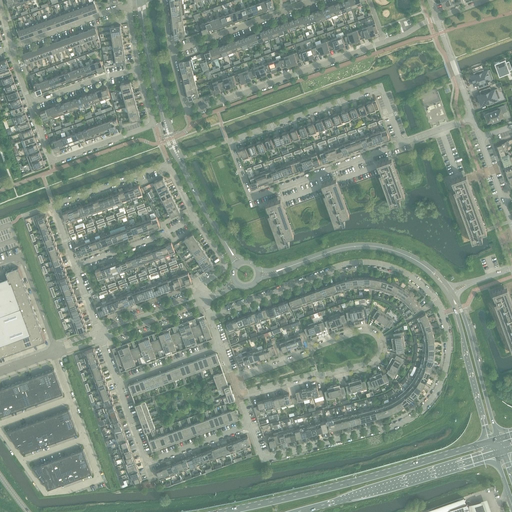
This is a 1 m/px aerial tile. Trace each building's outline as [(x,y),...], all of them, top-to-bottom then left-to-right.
[(89,2),(93,12),(98,11),(94,0),(94,1),(89,2)] [(269,9),(266,0),(261,2),(264,11),(269,9)] [(271,0),(265,0),(269,9),(275,7),(271,0)] [(347,10),(352,8),(348,0),(346,0),(343,1),(347,10)] [(348,0),(352,8),(357,7),(354,0),(348,0)] [(93,12),(89,2),(86,4),(85,1),(83,2),(84,5),(85,4),(89,15),(93,12)] [(342,12),(347,10),(343,1),(338,3),(342,12)] [(256,4),(259,13),(264,11),(261,2),(256,4)] [(338,3),(333,5),(337,14),(342,12),(338,3)] [(75,8),(76,7),(79,18),(84,15),(80,6),(77,7),(76,4),(74,5),(75,8)] [(84,5),(80,6),(84,15),(89,15),(85,4),(84,5)] [(251,6),(254,15),(259,13),(256,4),(251,6)] [(332,16),(337,14),(333,5),(328,7),(332,16)] [(246,8),(249,17),(254,15),(251,6),(246,8)] [(66,11),(67,11),(70,21),(74,19),(71,9),(68,10),(67,7),(65,8),(66,11)] [(76,7),(75,8),(71,9),(74,19),(79,18),(76,7)] [(326,18),(332,16),(328,7),(323,9),(326,18)] [(241,10),(244,18),(249,17),(246,8),(241,10)] [(321,20),(326,18),(323,9),(318,11),(321,20)] [(236,12),(239,20),(244,18),(241,10),(236,12)] [(56,14),(58,14),(61,25),(66,22),(62,12),(59,14),(58,11),(55,12),(56,14)] [(67,11),(66,11),(62,12),(66,22),(70,21),(67,11)] [(316,21),(321,20),(318,11),(313,12),(316,21)] [(239,20),(236,12),(230,13),(234,22),(239,20)] [(311,23),(316,21),(313,12),(308,14),(311,23)] [(234,22),(230,13),(225,15),(229,24),(234,22)] [(48,17),(52,28),(56,25),(53,16),(50,17),(49,14),(46,15),(47,18),(48,17)] [(58,14),(56,14),(53,16),(56,25),(61,25),(58,14)] [(308,14),(303,16),(306,25),(311,23),(308,14)] [(220,17),(223,26),(229,24),(225,15),(220,17)] [(301,27),(306,25),(303,16),(298,18),(301,27)] [(38,21),(39,21),(43,31),(47,29),(44,19),(41,20),(40,17),(37,18),(38,21)] [(48,17),(47,18),(44,19),(47,29),(52,28),(48,17)] [(218,28),(223,26),(220,17),(215,19),(218,28)] [(296,29),(301,27),(298,18),(293,20),(296,29)] [(213,30),(218,28),(215,19),(210,21),(213,30)] [(293,20),(287,22),(289,27),(291,31),(296,29),(293,20)] [(29,24),(30,24),(34,34),(38,32),(35,22),(32,23),(31,21),(28,22),(29,24)] [(39,21),(38,21),(35,22),(38,32),(43,31),(39,21)] [(208,31),(213,30),(210,21),(205,23),(208,31)] [(286,22),(281,24),(284,33),(289,31),(288,27),(286,22)] [(200,25),(203,33),(208,31),(205,23),(200,25)] [(20,28),(21,27),(25,38),(29,35),(26,26),(23,27),(22,24),(19,25),(20,28)] [(29,24),(26,26),(29,35),(34,34),(30,24),(29,24)] [(279,35),(284,33),(281,24),(275,26),(279,35)] [(370,36),(378,33),(375,24),(367,26),(370,36)] [(274,37),(279,35),(275,26),(270,28),(274,37)] [(363,38),(370,36),(367,26),(360,29),(363,38)] [(17,29),(20,38),(25,38),(21,27),(20,28),(17,29)] [(99,38),(96,28),(90,29),(94,40),(95,39),(99,38)] [(270,28),(265,30),(269,39),(274,37),(270,28)] [(90,29),(86,32),(90,41),(93,40),(94,43),(97,42),(95,39),(94,40),(90,29)] [(360,29),(352,32),(355,41),(363,38),(360,29)] [(263,41),(269,39),(265,30),(260,32),(263,41)] [(77,35),(81,45),(84,43),(85,47),(88,46),(86,42),(85,43),(81,32),(77,35)] [(85,43),(86,42),(90,41),(86,32),(81,32),(85,43)] [(258,42),(263,41),(260,32),(255,33),(258,42)] [(348,44),(355,41),(352,32),(344,35),(348,44)] [(255,33),(250,35),(253,44),(258,42),(255,33)] [(76,46),(77,46),(81,45),(77,35),(72,36),(76,46)] [(248,46),(253,44),(250,35),(245,37),(248,46)] [(340,47),(348,44),(344,35),(337,38),(340,47)] [(72,36),(68,38),(72,48),(75,47),(76,50),(79,49),(77,46),(76,46),(72,36)] [(243,48),(248,46),(245,37),(240,39),(243,48)] [(68,49),(72,48),(68,38),(63,39),(67,49),(68,49)] [(332,50),(340,47),(337,38),(329,40),(332,50)] [(63,39),(59,42),(63,51),(66,50),(67,53),(69,52),(68,49),(67,49),(63,39)] [(238,50),(243,48),(240,39),(235,41),(238,50)] [(325,52),(332,50),(329,40),(321,43),(325,52)] [(233,52),(238,50),(235,41),(230,43),(233,52)] [(54,42),(50,45),(54,54),(57,53),(58,56),(60,55),(59,52),(58,53),(54,42)] [(59,52),(63,51),(59,42),(54,42),(58,53),(59,52)] [(230,43),(225,45),(228,54),(233,52),(230,43)] [(317,55),(325,52),(321,43),(314,46),(317,55)] [(50,56),(54,54),(50,45),(45,46),(49,56),(50,56)] [(223,55),(228,54),(225,45),(220,46),(223,55)] [(41,48),(44,58),(48,56),(49,59),(51,58),(50,56),(49,56),(45,46),(41,48)] [(218,57),(223,55),(220,46),(214,48),(218,57)] [(309,58),(317,55),(314,46),(306,49),(309,58)] [(44,58),(41,48),(36,49),(40,59),(41,59),(44,58)] [(214,48),(209,50),(213,59),(218,57),(214,48)] [(36,49),(32,51),(35,61),(39,60),(40,63),(42,62),(41,59),(40,59),(36,49)] [(306,49),(298,52),(302,61),(309,58),(306,49)] [(204,52),(207,61),(213,59),(209,50),(204,52)] [(32,62),(35,61),(32,51),(27,52),(31,63),(32,62)] [(27,52),(23,55),(26,64),(30,63),(31,66),(33,65),(32,62),(31,63),(27,52)] [(292,64),(300,61),(297,52),(289,55),(292,64)] [(285,67),(292,64),(289,55),(281,58),(285,67)] [(277,70),(285,67),(281,58),(274,60),(277,70)] [(192,59),(189,59),(179,62),(181,67),(193,64),(192,59)] [(507,73),(506,72),(509,71),(509,70),(511,69),(509,61),(506,62),(505,59),(502,60),(502,61),(499,62),(499,61),(494,63),(499,76),(507,73)] [(0,70),(9,67),(6,60),(0,61),(0,70)] [(269,72),(277,70),(274,60),(266,63),(269,72)] [(89,61),(89,62),(93,73),(98,71),(95,62),(90,64),(89,61)] [(98,71),(104,70),(100,61),(95,62),(98,71)] [(85,63),(86,66),(85,66),(88,75),(93,73),(89,62),(85,63)] [(262,75),(269,72),(266,63),(258,66),(262,75)] [(192,70),(195,70),(193,64),(181,67),(181,68),(182,68),(183,72),(192,70)] [(83,77),(88,75),(85,66),(80,68),(83,77)] [(254,78),(262,75),(258,66),(251,69),(254,78)] [(12,75),(9,67),(0,70),(0,73),(2,79),(12,75)] [(80,68),(75,70),(78,79),(83,77),(80,68)] [(247,81),(254,78),(251,69),(243,72),(247,81)] [(488,81),(493,79),(490,70),(484,72),(483,69),(473,73),(474,75),(471,76),(473,83),(476,82),(477,84),(476,85),(477,85),(479,88),(489,85),(488,81)] [(73,81),(78,79),(75,70),(70,72),(73,81)] [(68,83),(73,81),(70,72),(64,74),(68,83)] [(239,84),(247,81),(243,72),(236,74),(239,84)] [(63,84),(68,83),(64,74),(59,75),(63,84)] [(231,86),(239,84),(236,74),(228,77),(231,86)] [(2,79),(4,86),(15,83),(12,75),(2,79)] [(58,86),(63,84),(59,75),(54,77),(58,86)] [(52,88),(58,86),(54,77),(49,79),(52,88)] [(224,89),(231,86),(228,77),(220,80),(224,89)] [(49,79),(44,81),(47,90),(52,88),(49,79)] [(220,80),(212,83),(216,92),(224,89),(220,80)] [(42,92),(47,90),(44,81),(39,83),(42,92)] [(4,86),(7,94),(18,90),(15,83),(4,86)] [(39,83),(34,85),(37,94),(42,92),(39,83)] [(110,96),(107,87),(102,89),(105,98),(110,96)] [(481,97),(479,98),(481,105),(486,103),(487,106),(494,103),(493,101),(498,99),(497,94),(498,94),(498,93),(497,89),(495,89),(494,90),(491,91),(490,87),(479,91),(481,94),(480,95),(481,97)] [(102,89),(97,91),(100,100),(101,103),(106,102),(105,98),(102,89)] [(18,90),(7,94),(5,95),(7,102),(10,102),(20,98),(18,90)] [(95,102),(100,100),(97,91),(91,93),(95,102)] [(133,91),(123,93),(121,94),(122,99),(124,98),(134,95),(133,91)] [(188,94),(189,99),(199,97),(198,91),(188,94)] [(90,104),(95,102),(91,93),(86,95),(90,104)] [(90,104),(86,95),(81,97),(84,106),(86,109),(91,107),(90,104)] [(81,97),(76,99),(79,108),(84,106),(81,97)] [(23,105),(20,98),(10,102),(13,109),(23,105)] [(74,110),(79,108),(76,99),(71,101),(74,110)] [(376,100),(371,102),(370,101),(367,102),(370,113),(379,109),(376,100)] [(69,111),(74,110),(71,101),(66,102),(69,111)] [(66,102),(61,104),(64,113),(65,116),(70,114),(69,111),(66,102)] [(367,104),(363,105),(362,104),(358,105),(362,116),(370,113),(367,102),(366,102),(367,104)] [(61,104),(56,106),(59,115),(64,113),(61,104)] [(13,118),(26,113),(23,105),(13,109),(15,117),(13,118)] [(354,107),(350,108),(353,119),(362,116),(358,105),(358,107),(354,108),(354,107)] [(497,108),(498,110),(486,114),(485,114),(485,115),(488,121),(488,122),(491,121),(492,122),(500,119),(499,118),(503,116),(503,117),(503,116),(502,113),(507,111),(505,105),(497,108)] [(54,117),(59,115),(56,106),(51,108),(54,117)] [(51,108),(46,110),(49,119),(54,117),(51,108)] [(345,110),(341,111),(345,122),(353,119),(350,108),(349,109),(350,110),(346,111),(345,110)] [(40,112),(44,121),(49,119),(46,110),(40,112)] [(337,113),(333,115),(336,125),(345,122),(341,111),(341,112),(341,113),(337,114),(337,113)] [(18,124),(29,121),(26,113),(13,118),(15,125),(18,124)] [(328,116),(324,118),(328,128),(336,125),(333,115),(332,115),(333,116),(329,117),(328,116)] [(118,124),(117,118),(108,122),(111,131),(116,129),(115,125),(118,124)] [(320,119),(316,121),(319,131),(328,128),(324,118),(324,119),(320,120),(320,119)] [(18,124),(21,132),(31,128),(29,121),(18,124)] [(316,122),(312,123),(311,122),(307,124),(311,134),(319,131),(316,121),(316,122)] [(111,131),(108,122),(103,124),(106,133),(111,131)] [(101,134),(106,133),(103,124),(98,125),(101,134)] [(299,128),(301,133),(303,137),(311,134),(307,124),(307,125),(303,127),(303,125),(299,127),(299,128)] [(96,136),(101,134),(98,125),(92,127),(96,136)] [(92,127),(87,129),(91,138),(96,136),(92,127)] [(21,132),(24,140),(34,136),(31,128),(21,132)] [(291,131),(294,140),(300,138),(298,134),(301,133),(299,128),(295,130),(294,129),(290,130),(291,131)] [(85,140),(91,138),(87,129),(82,131),(85,140)] [(384,140),(389,138),(386,129),(381,131),(384,140)] [(80,142),(85,140),(82,131),(77,133),(80,142)] [(291,131),(286,133),(286,132),(282,133),(286,143),(294,140),(291,131)] [(379,142),(384,140),(381,131),(376,133),(379,142)] [(75,144),(80,142),(77,133),(72,135),(75,144)] [(277,135),(273,136),(277,146),(286,143),(282,133),(282,134),(278,136),(277,135)] [(369,145),(374,144),(370,133),(365,134),(369,145)] [(376,133),(371,134),(370,133),(374,144),(379,142),(376,133)] [(364,147),(369,145),(365,134),(360,136),(364,147)] [(70,146),(75,144),(72,135),(67,137),(70,146)] [(24,140),(27,147),(37,143),(34,136),(24,140)] [(269,138),(265,139),(269,149),(277,146),(273,136),(274,137),(269,139),(269,138)] [(360,136),(359,136),(360,138),(355,140),(359,149),(364,147),(360,136)] [(65,147),(70,146),(67,137),(62,138),(65,147)] [(62,138),(57,140),(60,149),(65,147),(62,138)] [(260,141),(257,142),(260,153),(269,149),(265,139),(265,140),(261,142),(260,141)] [(60,149),(57,140),(51,142),(55,151),(60,149)] [(348,153),(354,151),(350,140),(344,142),(348,153)] [(355,140),(350,142),(350,140),(354,151),(359,149),(355,140)] [(508,146),(507,141),(496,145),(498,150),(508,146)] [(252,144),(248,145),(252,156),(260,153),(257,142),(256,142),(257,143),(252,145),(252,144)] [(343,155),(348,153),(344,142),(339,144),(343,155)] [(40,151),(37,143),(27,147),(29,155),(40,151)] [(339,144),(334,146),(338,157),(343,155),(339,144)] [(240,155),(242,154),(243,159),(252,156),(248,145),(248,146),(244,148),(243,147),(239,148),(240,150),(238,150),(240,155)] [(334,146),(335,147),(330,149),(333,158),(338,157),(334,146)] [(508,147),(508,146),(498,150),(500,155),(508,152),(507,147),(508,147)] [(324,149),(319,151),(323,162),(328,160),(324,149)] [(330,149),(325,151),(324,149),(328,160),(333,158),(330,149)] [(40,151),(29,155),(27,156),(29,163),(32,162),(43,159),(40,151)] [(315,165),(320,163),(316,152),(311,154),(315,165)] [(511,156),(510,157),(508,152),(500,155),(501,161),(511,156)] [(310,167),(315,165),(311,154),(306,156),(310,167)] [(306,158),(301,160),(304,169),(310,167),(306,156),(305,156),(306,158)] [(511,162),(511,156),(501,161),(503,166),(511,162)] [(389,201),(390,205),(397,202),(396,198),(396,197),(405,194),(392,158),(377,163),(379,169),(380,168),(381,173),(379,174),(389,201)] [(32,171),(35,170),(45,166),(43,159),(32,162),(29,163),(32,171)] [(295,160),(290,162),(294,173),(299,171),(295,160)] [(296,160),(295,160),(299,171),(304,169),(301,160),(296,161),(296,160)] [(289,174),(294,173),(290,162),(285,163),(289,174)] [(511,168),(511,162),(503,166),(505,171),(511,168)] [(284,176),(289,174),(285,163),(280,165),(284,176)] [(279,178),(284,176),(280,165),(275,167),(279,178)] [(279,178),(275,167),(270,169),(274,180),(279,178)] [(270,169),(265,171),(269,182),(274,180),(270,169)] [(269,182),(265,171),(260,173),(264,184),(269,182)] [(260,173),(260,174),(256,176),(259,185),(264,184),(260,173)] [(487,231),(486,229),(466,175),(451,180),(453,186),(454,185),(456,190),(453,191),(472,242),(479,239),(478,234),(487,231)] [(252,183),(250,184),(252,188),(259,185),(256,176),(250,178),(252,183)] [(163,177),(154,182),(156,186),(165,182),(163,177)] [(324,189),(326,193),(323,194),(333,221),(335,225),(342,222),(341,218),(340,217),(349,214),(336,178),(321,183),(323,189),(324,189)] [(167,186),(165,182),(156,186),(158,191),(167,186)] [(142,188),(140,188),(139,185),(134,187),(138,198),(137,196),(145,193),(142,188)] [(169,190),(167,186),(158,191),(160,195),(169,190)] [(129,189),(133,200),(138,198),(134,187),(129,189)] [(132,198),(132,200),(133,200),(129,189),(124,190),(127,200),(132,198)] [(123,203),(122,201),(127,200),(124,190),(119,192),(123,203)] [(172,195),(169,190),(160,195),(162,199),(172,195)] [(113,194),(117,205),(123,203),(119,192),(113,194)] [(108,196),(112,207),(117,205),(113,194),(108,196)] [(162,199),(165,204),(174,199),(172,195),(162,199)] [(108,196),(103,198),(108,209),(112,207),(108,196)] [(98,200),(102,211),(107,209),(103,198),(98,200)] [(294,234),(285,209),(281,198),(266,203),(268,209),(269,209),(270,213),(268,214),(277,241),(279,245),(287,242),(285,238),(285,237),(294,234)] [(165,204),(167,208),(176,203),(174,199),(165,204)] [(98,200),(93,202),(97,212),(102,211),(98,200)] [(88,203),(92,214),(97,213),(93,202),(88,203)] [(91,213),(92,214),(88,203),(83,205),(87,216),(87,214),(91,213)] [(167,208),(169,212),(178,208),(176,203),(167,208)] [(87,216),(83,205),(78,207),(82,218),(87,216)] [(73,209),(77,220),(82,218),(78,207),(73,209)] [(169,212),(171,217),(180,212),(178,208),(169,212)] [(68,211),(72,222),(77,220),(73,209),(68,211)] [(68,211),(63,213),(67,224),(72,222),(68,211)] [(154,213),(150,214),(151,218),(151,219),(154,228),(160,226),(159,223),(156,217),(154,213)] [(39,214),(32,217),(35,225),(38,224),(48,220),(46,217),(45,215),(46,215),(45,215),(40,216),(39,214)] [(151,219),(146,220),(149,230),(154,228),(151,219)] [(48,220),(38,224),(40,229),(50,225),(48,222),(47,220),(48,220)] [(135,222),(139,233),(144,231),(140,220),(135,222)] [(140,220),(144,231),(149,230),(146,220),(141,222),(140,220)] [(130,224),(134,235),(139,233),(135,222),(130,224)] [(125,226),(129,237),(134,235),(130,224),(125,226)] [(50,226),(50,225),(40,229),(42,234),(52,231),(50,227),(50,228),(49,226),(50,226)] [(125,226),(125,225),(120,227),(124,239),(129,237),(125,226)] [(124,239),(120,227),(115,229),(119,241),(124,239)] [(110,233),(114,242),(119,241),(115,229),(110,231),(111,233),(110,233)] [(52,231),(42,234),(44,240),(54,236),(52,233),(51,231),(52,231)] [(100,235),(104,246),(109,244),(105,233),(100,235)] [(105,233),(109,244),(114,242),(110,233),(106,235),(105,233)] [(195,237),(192,233),(184,239),(187,243),(195,237)] [(104,246),(100,235),(95,237),(99,248),(104,246)] [(55,239),(54,236),(44,240),(46,245),(55,241),(54,240),(55,239)] [(95,237),(90,239),(94,250),(99,248),(95,237)] [(187,243),(189,247),(198,241),(195,237),(187,243)] [(94,250),(90,239),(84,241),(88,252),(94,250)] [(57,245),(55,241),(46,245),(47,250),(57,247),(56,245),(57,245)] [(83,253),(88,252),(84,241),(79,242),(83,253)] [(200,245),(198,241),(189,247),(192,251),(200,245)] [(79,242),(74,244),(78,255),(83,253),(79,242)] [(175,253),(175,251),(171,242),(166,244),(170,255),(175,253)] [(165,257),(170,255),(166,244),(161,246),(165,257)] [(203,249),(200,245),(192,251),(195,255),(203,249)] [(160,259),(165,257),(161,246),(156,248),(160,259)] [(57,247),(47,250),(49,256),(59,252),(58,249),(57,247)] [(155,261),(160,259),(156,248),(151,250),(155,261)] [(206,253),(203,249),(195,255),(197,259),(206,253)] [(151,250),(146,251),(150,262),(155,261),(151,250)] [(144,262),(149,261),(150,263),(150,262),(146,251),(141,253),(144,262)] [(59,252),(49,256),(51,261),(61,257),(60,254),(59,254),(59,253),(59,252)] [(140,266),(139,264),(144,262),(141,253),(136,255),(140,266)] [(208,257),(206,253),(197,259),(200,263),(208,257)] [(131,257),(135,268),(140,266),(136,255),(131,257)] [(62,261),(61,257),(51,261),(53,266),(63,263),(62,261)] [(126,259),(130,270),(135,268),(131,257),(126,259)] [(211,261),(208,257),(200,263),(203,267),(211,261)] [(120,261),(124,272),(130,270),(126,259),(120,261)] [(115,263),(119,274),(124,272),(120,261),(115,263)] [(205,271),(214,265),(211,261),(203,267),(205,271)] [(64,266),(63,263),(53,266),(55,272),(65,268),(64,268),(64,266)] [(110,264),(114,275),(119,274),(115,263),(110,264)] [(105,266),(109,277),(114,275),(110,264),(105,266)] [(100,268),(104,279),(109,277),(105,266),(100,268)] [(18,267),(6,272),(8,277),(0,280),(0,357),(45,341),(18,267)] [(67,274),(67,273),(66,274),(66,272),(65,268),(55,272),(57,277),(67,274)] [(95,270),(99,281),(104,279),(100,268),(95,270)] [(192,282),(191,281),(188,273),(183,275),(186,284),(192,282)] [(176,287),(181,286),(178,276),(177,275),(172,276),(173,278),(176,287)] [(186,284),(183,275),(178,276),(181,286),(186,284)] [(67,276),(58,279),(60,284),(70,281),(69,278),(68,278),(67,276)] [(176,287),(173,278),(168,280),(171,289),(176,287)] [(380,279),(378,279),(376,278),(374,289),(379,291),(382,280),(380,279)] [(161,293),(166,291),(162,280),(157,282),(161,293)] [(162,280),(166,291),(171,289),(168,280),(163,282),(162,280)] [(343,280),(341,281),(340,281),(344,292),(343,290),(348,289),(346,280),(343,280)] [(386,281),(384,280),(382,280),(379,291),(384,292),(388,281),(386,281)] [(69,281),(70,281),(60,284),(58,285),(60,291),(62,290),(72,286),(71,283),(70,283),(69,281)] [(335,283),(339,294),(344,292),(340,281),(335,283)] [(392,283),(389,282),(388,281),(384,292),(389,294),(394,284),(392,283)] [(156,295),(161,293),(157,282),(152,284),(156,295)] [(339,294),(335,283),(330,285),(334,296),(339,294)] [(151,297),(156,295),(152,284),(147,286),(151,297)] [(397,285),(395,284),(394,284),(389,294),(390,292),(394,295),(399,287),(397,285)] [(151,297),(147,286),(147,285),(142,287),(146,298),(151,297)] [(334,296),(330,285),(325,287),(328,296),(333,294),(333,296),(334,296)] [(62,290),(64,295),(74,292),(73,288),(72,288),(71,287),(72,286),(62,290)] [(146,298),(142,287),(136,289),(137,289),(141,300),(146,298)] [(328,296),(325,287),(320,289),(323,299),(324,299),(323,298),(328,296)] [(402,289),(400,287),(399,287),(394,295),(399,298),(404,290),(402,289)] [(495,298),(497,302),(494,303),(511,351),(511,300),(507,287),(492,292),(494,298),(495,298)] [(141,300),(137,289),(132,291),(136,302),(141,300)] [(323,299),(320,289),(314,291),(318,301),(323,299)] [(407,292),(406,291),(404,290),(399,298),(403,301),(409,294),(407,292)] [(126,292),(126,293),(130,304),(136,302),(132,291),(130,291),(127,292),(126,292)] [(318,301),(314,291),(309,292),(313,303),(318,301)] [(73,292),(74,292),(64,295),(66,301),(76,297),(74,294),(73,292)] [(308,305),(313,303),(309,292),(304,294),(308,305)] [(121,295),(125,306),(130,304),(126,293),(121,295)] [(308,305),(304,294),(299,296),(302,305),(307,303),(308,305)] [(412,296),(410,295),(409,294),(403,301),(407,304),(414,298),(412,296)] [(116,297),(120,308),(125,306),(121,295),(116,297)] [(298,307),(302,305),(299,296),(294,298),(298,309),(298,307)] [(76,300),(77,300),(76,297),(66,301),(68,306),(78,302),(77,302),(76,300)] [(111,298),(115,309),(120,308),(116,297),(117,299),(112,300),(111,298)] [(106,300),(110,311),(115,309),(111,298),(106,300)] [(294,298),(289,300),(293,311),(298,309),(294,298)] [(416,300),(415,299),(414,298),(407,304),(411,308),(409,309),(418,302),(416,300)] [(101,302),(105,313),(110,311),(106,300),(101,302)] [(286,313),(291,311),(287,300),(282,302),(286,313)] [(78,306),(79,306),(78,302),(68,306),(70,311),(80,308),(80,307),(79,308),(78,306)] [(101,302),(96,304),(100,315),(105,313),(101,302)] [(286,313),(282,302),(277,304),(280,313),(285,311),(286,313)] [(421,306),(419,303),(418,302),(409,309),(412,314),(422,307),(421,306)] [(275,315),(280,313),(277,304),(272,306),(276,317),(275,315)] [(272,306),(267,308),(271,319),(276,317),(272,306)] [(366,313),(366,310),(365,306),(356,308),(358,320),(364,319),(363,315),(367,315),(366,313)] [(80,311),(81,311),(80,308),(70,311),(72,317),(82,313),(81,313),(80,311)] [(271,319),(267,308),(262,310),(265,319),(270,317),(271,319)] [(348,318),(351,318),(352,321),(358,320),(356,308),(349,309),(350,311),(347,312),(348,318)] [(376,318),(374,320),(379,324),(386,314),(378,309),(377,309),(374,315),(373,316),(376,318)] [(260,320),(265,319),(262,310),(257,312),(261,322),(260,320)] [(257,312),(252,313),(256,324),(261,322),(257,312)] [(82,317),(83,316),(82,313),(72,317),(74,322),(83,318),(82,317)] [(255,324),(256,324),(252,313),(247,315),(250,324),(255,322),(255,324)] [(343,314),(340,315),(340,313),(334,315),(338,327),(344,325),(343,322),(346,320),(343,314)] [(427,316),(426,314),(425,313),(415,318),(418,323),(428,318),(427,316)] [(390,325),(392,323),(394,319),(386,314),(379,324),(385,327),(387,324),(389,326),(390,325)] [(203,329),(208,327),(204,315),(199,317),(198,317),(201,324),(197,325),(196,326),(198,331),(203,329)] [(245,326),(250,324),(247,315),(242,317),(245,326)] [(331,326),(332,329),(338,327),(334,315),(328,318),(329,320),(326,321),(328,327),(331,326)] [(240,328),(245,326),(242,317),(236,319),(240,330),(241,330),(240,328)] [(74,322),(71,323),(73,328),(85,324),(84,322),(85,322),(83,318),(74,322)] [(429,320),(428,318),(418,323),(420,328),(430,324),(430,322),(429,320)] [(235,332),(240,330),(236,319),(231,321),(235,332)] [(322,329),(325,328),(322,320),(313,323),(317,334),(323,332),(322,329)] [(193,332),(198,331),(196,326),(195,326),(191,327),(188,321),(183,323),(186,329),(187,334),(193,332)] [(230,331),(234,330),(235,332),(231,321),(226,323),(228,327),(225,328),(227,335),(231,333),(230,331)] [(175,333),(177,338),(182,336),(187,334),(186,329),(183,323),(178,324),(180,331),(177,333),(175,333)] [(307,334),(310,333),(311,336),(317,334),(313,323),(307,325),(308,327),(305,328),(307,334)] [(86,327),(87,327),(85,324),(73,328),(75,334),(87,329),(86,327)] [(431,327),(431,325),(430,324),(420,328),(422,327),(423,332),(432,330),(432,328),(431,327)] [(208,327),(203,329),(198,331),(199,336),(201,335),(204,334),(207,341),(212,339),(210,332),(208,327)] [(167,342),(172,340),(177,338),(175,333),(174,333),(171,335),(168,328),(163,330),(165,337),(167,342)] [(160,339),(156,340),(155,340),(157,345),(162,344),(167,342),(165,337),(163,330),(158,332),(160,339)] [(197,344),(195,338),(198,336),(199,336),(198,331),(193,332),(187,334),(189,339),(192,346),(197,344)] [(303,341),(306,340),(303,332),(294,335),(298,346),(304,344),(303,341)] [(395,337),(391,337),(392,343),(404,341),(403,332),(399,332),(395,333),(394,333),(395,337)] [(187,348),(192,346),(189,339),(187,334),(182,336),(177,338),(179,343),(180,343),(184,341),(187,348)] [(145,344),(147,349),(152,347),(157,345),(155,340),(154,341),(150,342),(148,335),(143,337),(145,344)] [(294,335),(289,337),(293,347),(298,346),(294,335)] [(135,348),(137,353),(142,351),(147,349),(145,344),(143,337),(137,339),(140,346),(136,347),(135,348)] [(289,337),(290,339),(285,340),(288,349),(293,347),(289,337)] [(171,354),(177,352),(174,345),(178,344),(179,343),(177,338),(172,340),(167,342),(169,347),(171,354)] [(278,347),(276,342),(275,339),(271,340),(272,342),(267,344),(268,347),(271,355),(276,353),(275,348),(278,347)] [(285,340),(280,342),(279,340),(276,342),(278,347),(281,346),(283,351),(288,349),(285,340)] [(403,351),(403,348),(405,347),(404,341),(392,343),(393,349),(396,349),(397,352),(403,351)] [(169,347),(167,342),(162,344),(157,345),(159,351),(160,350),(164,349),(166,356),(171,354),(169,347)] [(125,351),(127,357),(132,355),(137,353),(135,348),(134,348),(130,350),(128,343),(122,345),(125,351)] [(127,357),(125,351),(122,345),(117,347),(119,353),(114,355),(116,360),(121,358),(127,357)] [(151,361),(157,359),(154,352),(158,351),(159,351),(157,345),(152,347),(147,349),(149,354),(151,361)] [(271,355),(268,347),(263,348),(266,357),(271,355)] [(95,351),(94,348),(84,352),(86,357),(96,354),(95,350),(95,351)] [(261,359),(257,348),(252,350),(256,361),(261,359)] [(258,350),(257,348),(261,359),(266,357),(263,348),(258,350)] [(139,358),(140,357),(143,356),(146,363),(151,361),(149,354),(147,349),(142,351),(137,353),(139,358)] [(256,361),(252,350),(247,352),(251,363),(256,361)] [(247,351),(242,353),(243,356),(246,365),(251,363),(247,352),(247,351)] [(136,366),(134,360),(137,358),(139,358),(137,353),(132,355),(127,357),(128,362),(131,368),(136,366)] [(211,366),(220,363),(216,353),(128,385),(132,395),(137,393),(140,401),(142,400),(139,392),(146,390),(149,397),(151,397),(148,389),(155,387),(158,394),(160,393),(157,386),(164,383),(167,391),(169,390),(166,383),(173,380),(176,387),(178,387),(175,379),(182,377),(185,384),(187,383),(184,376),(191,373),(194,381),(196,380),(193,373),(200,370),(203,378),(205,377),(202,369),(209,367),(212,374),(214,374),(211,366)] [(96,354),(86,357),(84,358),(86,364),(88,363),(98,359),(97,356),(96,354)] [(237,363),(239,362),(241,366),(246,365),(243,356),(239,357),(239,355),(235,356),(237,363)] [(395,358),(392,356),(389,362),(400,367),(404,359),(397,355),(395,358)] [(131,368),(128,362),(127,357),(121,358),(116,360),(118,365),(123,364),(126,370),(131,368)] [(433,364),(433,362),(433,360),(422,358),(421,363),(432,366),(433,364)] [(98,359),(88,363),(90,368),(100,365),(100,364),(100,365),(99,363),(100,362),(98,359)] [(389,369),(387,371),(395,376),(400,367),(389,362),(386,367),(389,369)] [(431,370),(432,368),(432,366),(421,363),(423,364),(421,369),(420,368),(430,372),(431,370)] [(100,365),(90,368),(92,373),(102,370),(101,368),(100,365)] [(429,376),(430,374),(430,372),(420,368),(418,373),(428,378),(429,376)] [(0,388),(0,416),(62,394),(63,393),(54,369),(52,370),(0,388)] [(102,370),(92,373),(94,379),(104,375),(103,372),(102,372),(102,370)] [(215,379),(207,382),(208,384),(215,381),(218,388),(211,391),(211,393),(219,390),(219,389),(220,389),(222,393),(226,392),(227,396),(223,397),(225,402),(229,401),(233,399),(235,399),(233,394),(232,390),(230,385),(228,385),(224,373),(222,370),(218,371),(219,372),(219,373),(213,375),(215,379)] [(385,373),(382,375),(381,372),(375,374),(380,385),(389,381),(385,373)] [(426,381),(427,379),(428,378),(418,373),(415,378),(425,383),(426,381)] [(371,380),(368,381),(371,389),(380,385),(375,374),(370,376),(371,380)] [(104,375),(94,379),(96,384),(106,381),(105,377),(104,377),(104,376),(104,375)] [(365,381),(362,382),(361,378),(355,380),(358,391),(367,389),(365,381)] [(423,386),(424,385),(425,383),(415,378),(412,382),(422,388),(423,386)] [(350,385),(346,386),(349,394),(358,391),(355,380),(349,381),(350,385)] [(106,381),(96,384),(98,390),(108,386),(107,383),(106,383),(106,381)] [(419,391),(421,390),(422,388),(412,382),(409,386),(418,393),(419,391)] [(343,386),(340,387),(339,384),(333,386),(337,397),(346,395),(343,386)] [(108,386),(98,390),(100,395),(110,391),(109,391),(109,389),(108,386)] [(322,390),(318,391),(317,386),(311,387),(314,398),(323,396),(322,390)] [(328,390),(325,391),(327,400),(337,397),(333,386),(327,387),(328,390)] [(415,396),(417,394),(418,393),(409,386),(406,390),(414,398),(415,396)] [(314,398),(311,387),(306,389),(309,398),(314,396),(314,398)] [(301,390),(296,392),(297,397),(294,398),(295,403),(304,401),(301,390)] [(410,401),(413,399),(414,398),(406,390),(402,393),(409,402),(410,401)] [(110,391),(100,395),(102,400),(112,397),(112,396),(111,397),(111,395),(110,391)] [(294,398),(290,398),(289,393),(284,395),(286,406),(295,403),(294,398)] [(406,404),(408,403),(409,402),(402,393),(398,396),(404,406),(406,404)] [(281,407),(286,406),(284,395),(278,396),(281,407)] [(278,396),(273,398),(276,407),(276,409),(281,408),(281,407),(278,396)] [(401,408),(403,406),(404,406),(398,396),(393,399),(399,409),(401,408)] [(113,400),(112,397),(102,400),(104,406),(113,402),(113,400)] [(266,411),(271,410),(268,399),(263,400),(266,411)] [(396,411),(398,410),(399,409),(393,399),(389,401),(394,412),(396,411)] [(145,432),(155,428),(154,424),(161,422),(160,419),(153,422),(150,415),(158,413),(157,410),(150,413),(147,406),(155,404),(154,401),(146,404),(145,400),(135,404),(145,432)] [(258,406),(253,407),(256,414),(266,411),(263,400),(257,402),(258,406)] [(390,413),(392,412),(394,412),(389,401),(384,403),(388,414),(390,413)] [(384,415),(387,415),(388,414),(384,403),(379,405),(382,416),(384,415)] [(114,404),(103,408),(105,413),(116,409),(114,404)] [(240,418),(237,409),(227,412),(225,404),(223,405),(225,413),(219,415),(216,408),(214,408),(216,416),(209,418),(207,411),(205,412),(207,419),(200,422),(198,414),(196,415),(198,422),(191,425),(189,417),(187,418),(189,426),(182,428),(180,421),(178,421),(180,429),(173,432),(171,424),(169,425),(171,432),(164,435),(162,427),(159,428),(162,436),(155,438),(153,431),(150,431),(153,439),(149,441),(152,450),(240,418)] [(364,409),(367,420),(372,419),(369,408),(364,409)] [(369,408),(372,419),(377,417),(375,408),(370,410),(369,408)] [(10,431),(7,432),(17,446),(20,445),(22,453),(24,452),(76,433),(77,433),(69,410),(69,409),(67,410),(10,431)] [(105,413),(107,413),(109,418),(118,414),(116,409),(105,413)] [(358,411),(361,422),(367,420),(364,409),(358,411)] [(358,411),(353,412),(356,423),(361,422),(358,411)] [(348,413),(351,424),(356,423),(353,412),(348,413)] [(343,415),(346,426),(351,424),(348,413),(348,415),(343,417),(343,415)] [(118,414),(109,418),(111,423),(120,419),(118,414)] [(338,416),(340,427),(346,426),(343,415),(338,416)] [(332,417),(327,418),(330,430),(335,428),(333,420),(332,417)] [(111,423),(109,423),(111,428),(121,424),(120,419),(111,423)] [(320,420),(315,422),(315,424),(318,433),(323,432),(320,423),(320,420)] [(121,424),(111,428),(113,433),(123,430),(121,424)] [(299,426),(300,428),(302,437),(307,436),(305,427),(304,425),(299,426)] [(297,439),(294,428),(289,429),(292,440),(297,439)] [(300,428),(295,430),(294,428),(297,439),(302,437),(300,428)] [(292,440),(289,429),(283,431),(286,442),(292,440)] [(123,430),(113,433),(115,438),(116,438),(125,435),(123,430)] [(286,442),(283,431),(278,432),(281,443),(286,442)] [(278,432),(273,433),(274,435),(276,444),(281,443),(278,432)] [(125,435),(116,438),(118,443),(127,440),(125,435)] [(266,443),(269,442),(271,446),(276,444),(274,435),(269,437),(268,435),(264,436),(266,443)] [(251,445),(248,436),(243,438),(246,447),(251,445)] [(241,451),(242,451),(241,449),(246,447),(243,438),(237,440),(241,451)] [(127,440),(118,443),(120,448),(129,445),(127,440)] [(236,453),(241,451),(237,440),(232,442),(236,453)] [(231,454),(236,453),(232,442),(227,444),(231,454)] [(225,454),(230,453),(231,455),(231,454),(227,444),(222,446),(225,454)] [(118,449),(120,454),(122,453),(131,450),(129,445),(120,448),(118,449)] [(220,456),(225,454),(222,446),(217,447),(220,456)] [(215,458),(220,456),(217,447),(212,449),(215,458)] [(35,467),(33,467),(33,468),(43,482),(45,481),(48,488),(48,489),(50,488),(60,485),(91,473),(92,473),(83,449),(82,449),(35,467)] [(212,449),(207,451),(210,460),(215,458),(212,449)] [(124,458),(122,459),(133,455),(131,450),(122,453),(124,458)] [(205,462),(210,460),(207,451),(202,453),(205,462)] [(200,464),(205,462),(202,453),(197,455),(200,464)] [(133,455),(122,459),(124,464),(134,460),(133,455)] [(195,465),(200,464),(197,455),(192,457),(196,467),(195,465)] [(192,457),(187,459),(191,469),(196,467),(192,457)] [(186,471),(191,469),(187,459),(182,460),(186,471)] [(134,460),(124,464),(126,469),(136,465),(134,460)] [(180,471),(185,469),(185,471),(186,471),(182,460),(177,462),(180,471)] [(175,475),(176,475),(175,473),(180,471),(177,462),(171,464),(175,475)] [(171,464),(166,466),(170,477),(175,475),(171,464)] [(127,474),(138,470),(136,465),(126,469),(127,474)] [(165,478),(170,477),(166,466),(161,468),(165,478)] [(159,479),(164,477),(165,479),(165,478),(161,468),(156,470),(159,479)] [(129,479),(131,478),(140,475),(138,470),(127,474),(129,479)] [(133,484),(142,480),(140,475),(131,478),(133,484)] [(427,511),(441,511),(450,509),(451,511),(471,511),(469,505),(469,504),(469,503),(468,503),(466,503),(465,500),(464,498),(427,511)] [(491,511),(487,498),(469,504),(469,505),(471,511),(491,511)]
